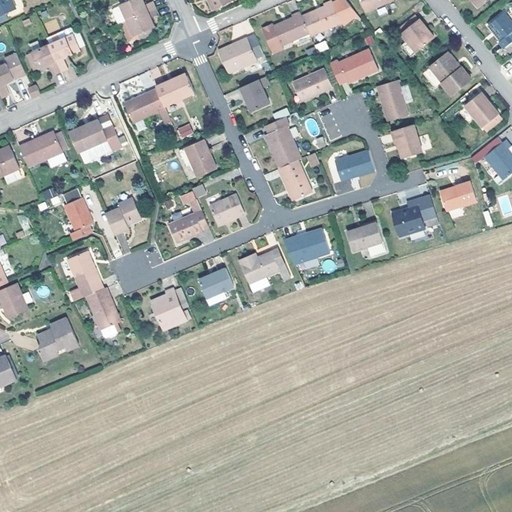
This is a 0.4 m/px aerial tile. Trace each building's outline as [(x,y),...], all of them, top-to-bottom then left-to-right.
[(16,10),(11,0),(0,0),(0,17),(6,14),(16,10)] [(119,24),(128,20),(155,8),(152,1),(145,4),(143,0),(127,0),(121,3),(121,4),(114,7),(113,10),(119,24)] [(210,0),(215,9),(233,0),(232,0),(210,0)] [(307,33),(308,36),(339,23),(341,25),(353,15),(356,19),(358,18),(343,0),(333,0),(333,1),(329,2),(329,1),(321,4),(322,6),(317,8),(299,16),(307,33)] [(357,0),(363,13),(392,0),(357,0)] [(470,0),(478,9),(482,7),(476,0),(470,0)] [(155,8),(128,20),(134,35),(138,34),(151,28),(155,26),(151,17),(158,14),(155,8)] [(299,16),(297,11),(290,15),(291,17),(271,26),(270,24),(259,29),(270,53),(281,49),(280,45),(307,33),(299,16)] [(511,29),(511,21),(503,11),(488,23),(500,39),(498,40),(504,47),(511,39),(511,33),(510,31),(511,29)] [(44,13),(37,16),(39,22),(46,19),(44,13)] [(6,14),(0,17),(0,23),(8,19),(6,14)] [(401,33),(418,18),(415,14),(397,29),(401,33)] [(427,43),(432,39),(424,29),(426,27),(418,18),(401,33),(417,52),(427,43)] [(44,24),(49,33),(60,28),(56,19),(44,24)] [(424,29),(432,39),(434,38),(426,27),(424,29)] [(46,37),(49,45),(61,71),(68,68),(64,58),(79,51),(78,49),(69,28),(46,37)] [(81,32),(69,28),(78,49),(87,45),(81,32)] [(151,28),(138,34),(140,39),(153,33),(151,28)] [(240,47),(218,56),(226,75),(256,62),(255,60),(262,57),(253,36),(238,43),(240,47)] [(54,74),(61,71),(49,45),(42,48),(39,40),(29,44),(32,52),(27,55),(33,70),(39,67),(39,68),(47,65),(49,64),(54,74)] [(326,41),(315,44),(317,52),(328,49),(326,41)] [(103,52),(99,42),(94,44),(98,54),(103,52)] [(216,52),(218,56),(240,47),(238,43),(216,52)] [(427,43),(417,52),(422,58),(432,49),(427,43)] [(340,88),(348,84),(360,79),(363,77),(365,80),(379,74),(368,50),(338,63),(337,61),(329,64),(340,88)] [(5,84),(27,75),(18,53),(5,58),(7,64),(0,66),(0,93),(2,97),(9,94),(5,84)] [(463,67),(461,68),(457,63),(449,53),(432,67),(445,82),(443,83),(453,95),(473,79),(463,67)] [(170,80),(156,86),(157,88),(165,106),(195,92),(186,72),(170,80)] [(333,91),(324,72),(293,86),(302,106),(319,98),(333,91)] [(349,88),(365,80),(363,77),(360,79),(348,84),(349,88)] [(257,81),(263,93),(269,90),(264,78),(257,81)] [(257,81),(238,89),(246,107),(248,107),(251,113),(268,105),(263,93),(257,81)] [(398,81),(377,87),(382,101),(388,122),(408,115),(398,81)] [(29,89),(32,97),(41,94),(37,86),(29,89)] [(136,121),(144,118),(159,110),(165,123),(172,119),(165,106),(157,88),(127,102),(136,121)] [(503,117),(482,91),(466,104),(488,130),(503,117)] [(275,119),(289,114),(287,107),(272,113),(275,119)] [(104,130),(114,126),(109,116),(99,120),(104,130)] [(144,118),(136,121),(140,130),(148,126),(144,118)] [(287,126),(283,118),(264,126),(268,134),(264,136),(270,150),(272,149),(273,151),(281,168),(298,161),(300,159),(285,126),(287,126)] [(79,153),(87,149),(108,140),(114,151),(124,147),(114,126),(104,130),(99,120),(87,126),(89,129),(72,137),(79,153)] [(177,129),(181,139),(193,134),(189,123),(177,129)] [(394,131),(398,142),(399,146),(403,158),(422,151),(414,125),(394,131)] [(70,134),(72,137),(89,129),(87,126),(70,134)] [(42,140),(56,134),(55,131),(41,137),(42,140)] [(56,134),(64,151),(69,149),(61,132),(56,134)] [(29,167),(64,151),(56,134),(42,140),(41,137),(20,146),(29,167)] [(318,148),(325,146),(322,136),(315,139),(318,148)] [(511,144),(506,138),(502,140),(500,137),(478,156),(480,159),(485,155),(505,178),(511,172),(511,144)] [(186,148),(193,164),(199,176),(219,168),(206,139),(186,148)] [(92,161),(114,151),(108,140),(87,149),(92,161)] [(0,155),(12,150),(10,146),(0,150),(0,155)] [(193,164),(186,148),(180,150),(188,166),(193,164)] [(272,149),(270,150),(278,169),(281,168),(273,151),(272,149)] [(0,173),(4,172),(6,176),(21,169),(12,150),(0,155),(0,173)] [(375,170),(369,151),(335,162),(342,182),(357,177),(375,170)] [(311,168),(319,164),(315,153),(306,157),(311,168)] [(278,169),(278,170),(287,191),(290,190),(290,192),(294,201),(312,193),(298,161),(281,168),(278,169)] [(203,184),(193,188),(197,198),(207,194),(203,184)] [(456,190),(441,195),(446,212),(475,203),(469,184),(455,188),(456,190)] [(79,187),(64,193),(69,204),(84,198),(79,187)] [(59,195),(56,188),(48,192),(51,199),(59,195)] [(423,222),(429,220),(439,217),(432,194),(406,202),(409,208),(409,211),(406,212),(403,213),(402,210),(394,213),(402,236),(424,229),(423,222)] [(245,214),(236,195),(211,206),(219,226),(226,222),(245,214)] [(93,233),(90,225),(95,223),(84,198),(69,204),(67,205),(78,231),(74,232),(77,240),(93,232),(93,233)] [(130,229),(129,226),(143,219),(134,198),(119,205),(121,208),(107,215),(116,235),(130,229)] [(204,233),(202,229),(210,226),(198,199),(190,202),(195,214),(170,225),(179,244),(190,239),(204,233)] [(486,226),(492,225),(489,210),(483,212),(486,226)] [(23,231),(30,228),(25,214),(18,216),(23,231)] [(431,227),(429,220),(423,222),(424,229),(431,227)] [(388,251),(377,222),(348,231),(355,251),(369,246),(372,256),(388,251)] [(305,237),(324,231),(323,227),(304,233),(305,237)] [(330,249),(324,231),(305,237),(304,233),(284,239),(294,261),(330,249)] [(270,250),(277,265),(283,262),(276,247),(270,250)] [(283,262),(277,265),(270,250),(258,255),(250,258),(249,255),(239,260),(250,282),(279,269),(283,279),(289,276),(283,262)] [(70,260),(82,289),(74,292),(78,301),(88,297),(106,289),(90,252),(70,260)] [(0,285),(9,282),(0,260),(0,285)] [(236,285),(228,268),(201,280),(212,303),(227,296),(224,291),(236,285)] [(19,282),(0,290),(0,292),(7,308),(11,316),(31,308),(19,282)] [(103,331),(120,323),(113,306),(112,303),(115,302),(109,288),(106,289),(88,297),(103,331)] [(168,291),(170,295),(167,296),(165,298),(164,296),(153,300),(166,329),(190,318),(183,302),(188,300),(183,289),(178,292),(176,288),(168,291)] [(113,306),(120,323),(123,322),(115,302),(112,303),(113,306)] [(81,344),(70,317),(54,323),(56,327),(57,330),(55,331),(53,331),(52,329),(41,333),(44,341),(42,347),(45,355),(59,349),(68,345),(70,349),(81,344)] [(59,349),(45,355),(47,359),(61,353),(59,349)] [(18,377),(8,354),(0,357),(0,382),(1,382),(2,384),(18,377)]
